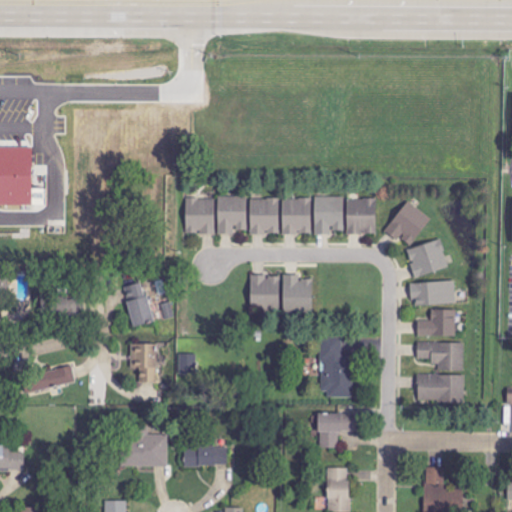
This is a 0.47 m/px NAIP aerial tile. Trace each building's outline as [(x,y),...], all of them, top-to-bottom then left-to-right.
[(0,106),(8,106),(7,121),(33,121),(34,133),(33,145),(0,144),(0,106)] [(32,148),(0,147),(0,205),(46,206),(46,189),(31,188),(32,148)] [(315,235),(334,235),(334,231),(345,231),(344,196),(314,197),(315,235)] [(234,235),(234,231),(248,230),(247,197),(218,197),(219,235),(234,235)] [(215,234),(216,199),(187,198),(186,234),(215,234)] [(280,199),(251,198),(250,234),(280,234),(280,199)] [(283,234),(312,234),(311,198),(282,199),(283,234)] [(347,234),(377,235),(377,199),(348,198),(347,234)] [(410,247),(432,218),(408,201),(387,230),(410,247)] [(449,268),(442,239),(408,249),(416,278),(449,268)] [(250,276),(251,310),(280,310),(279,275),(250,276)] [(298,275),(284,275),(285,313),(314,312),(313,279),(299,280),(298,275)] [(457,305),(456,281),(412,283),(413,306),(457,305)] [(154,321),(143,282),(124,288),(135,327),(154,321)] [(456,337),(457,310),(432,310),(432,320),(418,320),(418,336),(456,337)] [(354,398),(354,357),(343,356),(343,337),(323,337),(322,398),(354,398)] [(439,371),(465,371),(465,343),(418,342),(418,359),(432,359),(431,364),(439,364),(439,371)] [(157,344),(132,344),(133,383),(157,382),(157,344)] [(180,374),(199,376),(201,355),(182,354),(180,374)] [(77,384),(74,367),(21,376),(24,393),(77,384)] [(465,402),(466,375),(418,374),(418,401),(465,402)] [(358,414),(319,413),(319,448),(339,448),(339,432),(357,432),(358,414)] [(149,427),(131,427),(132,442),(122,442),(122,467),(169,467),(168,435),(149,435),(149,427)] [(185,466),(228,467),(229,446),(185,446),(185,466)] [(458,484),(447,484),(447,468),(426,467),(425,511),(448,511),(448,507),(458,507),(458,484)] [(350,511),(350,468),(328,468),(328,511),(350,511)] [(127,511),(127,501),(105,501),(104,511),(127,511)]
